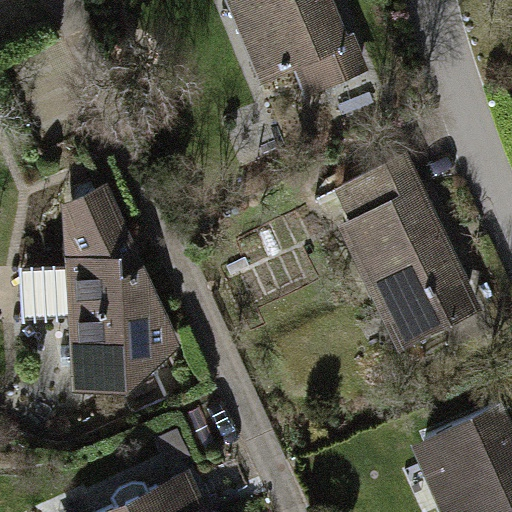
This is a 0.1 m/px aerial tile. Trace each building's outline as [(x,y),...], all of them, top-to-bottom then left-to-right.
[(331,0),(229,0),(260,75),(294,63),(304,92),(373,63),(351,9),(338,14),(331,0)] [(479,300),(406,145),(334,180),(347,209),(337,214),(399,338),(479,300)] [(106,176),(60,196),(69,385),(125,382),(177,337),(106,176)] [(511,511),(511,424),(499,395),(403,440),(438,511),(511,511)] [(216,511),(190,453),(54,511),(216,511)]
